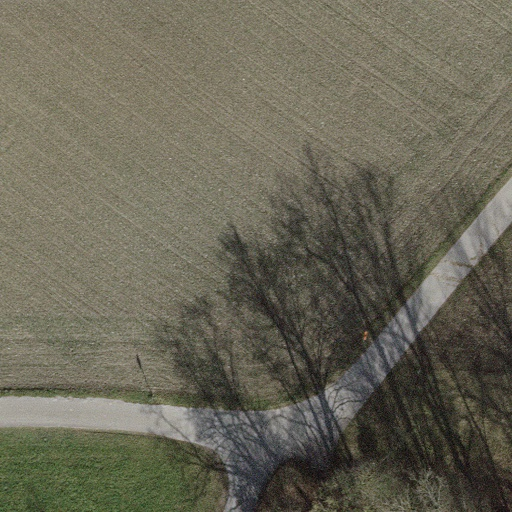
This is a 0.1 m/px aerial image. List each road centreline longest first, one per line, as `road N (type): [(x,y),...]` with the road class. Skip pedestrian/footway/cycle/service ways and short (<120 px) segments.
road 1 (track): [(283,435),(372,371),(511,199)]
road 2 (track): [(0,417),(160,421),(283,435)]
